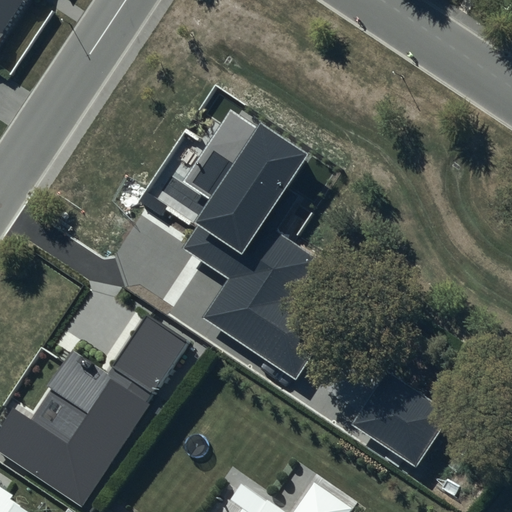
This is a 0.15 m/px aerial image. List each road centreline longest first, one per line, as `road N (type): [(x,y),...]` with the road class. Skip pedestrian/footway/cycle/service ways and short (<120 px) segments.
road 1 (residential): [(0,189),(125,0)]
road 2 (residential): [(372,0),(511,92)]
